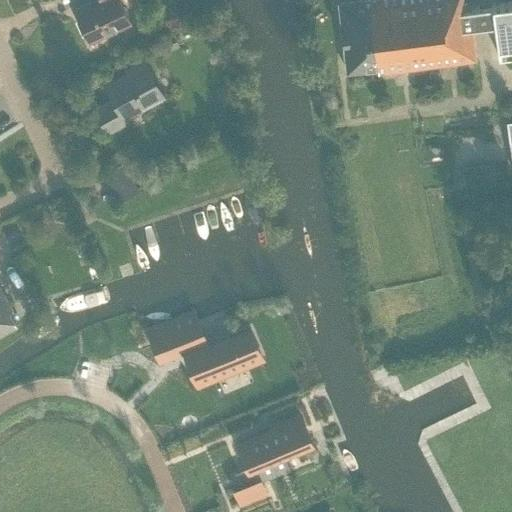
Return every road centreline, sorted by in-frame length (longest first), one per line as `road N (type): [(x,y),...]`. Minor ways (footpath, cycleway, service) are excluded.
road 1 (residential): [(0,411),(28,395),(63,390),(110,403),(140,430),(174,511)]
road 2 (residential): [(0,207),(53,181),(0,58)]
